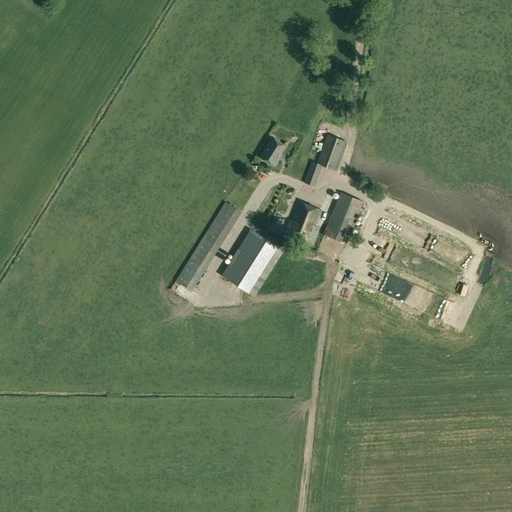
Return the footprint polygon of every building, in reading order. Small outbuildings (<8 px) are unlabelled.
[(336,171),(346,142),(328,135),(317,163),(312,161),(304,183),(314,187),(322,166),(336,171)] [(285,146),(272,138),(260,157),(274,166),(279,159),(278,158),(285,146)] [(346,243),(363,201),(341,193),(324,234),(346,243)] [(192,290),(242,212),(226,201),(176,281),(177,281),(172,287),(179,289),(182,284),(192,290)] [(316,225),(322,210),(298,201),(291,221),(290,220),(285,232),(313,243),(319,227),(316,225)] [(280,229),(283,222),(276,220),(273,228),(280,229)] [(252,297),(276,257),(248,238),(222,279),(252,297)] [(455,325),(459,316),(455,314),(451,323),(455,325)]
